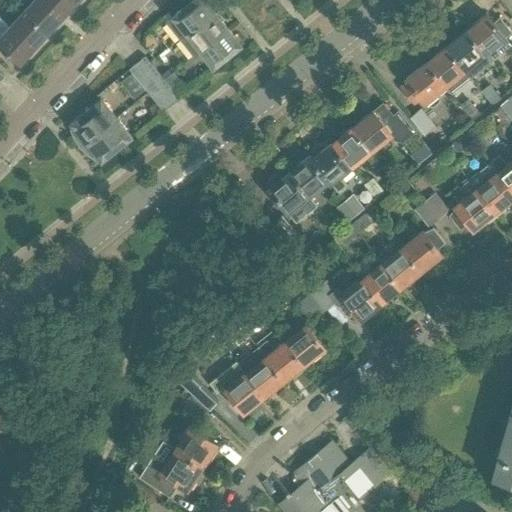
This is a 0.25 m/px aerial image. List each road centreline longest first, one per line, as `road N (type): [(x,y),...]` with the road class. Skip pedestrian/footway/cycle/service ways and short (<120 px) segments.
road 1 (residential): [(0,307),(387,0)]
road 2 (residential): [(231,511),(265,455),(511,258)]
road 3 (residential): [(0,148),(136,0)]
